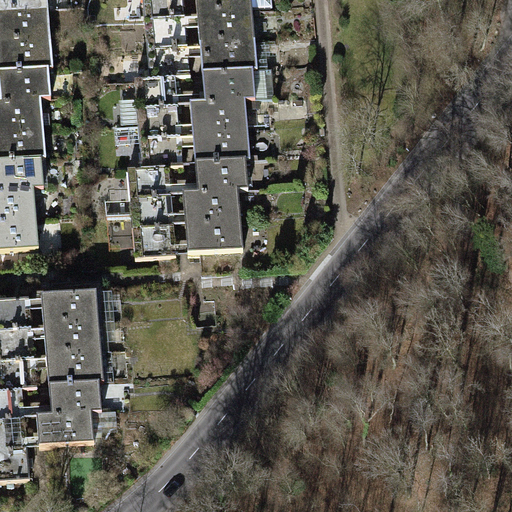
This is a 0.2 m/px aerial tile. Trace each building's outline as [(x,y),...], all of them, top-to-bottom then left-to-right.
[(0,0),(0,16),(48,12),(46,0),(0,0)] [(143,0),(145,24),(186,20),(183,0),(143,0)] [(196,0),(197,19),(252,15),(252,10),(273,9),(272,0),(196,0)] [(48,12),(0,16),(0,45),(51,41),(48,12)] [(252,15),(197,19),(200,49),(256,43),(252,15)] [(145,24),(147,53),(188,50),(186,20),(145,24)] [(51,41),(0,45),(0,75),(48,71),(54,70),(51,41)] [(256,43),(200,49),(202,78),(253,74),(259,73),(256,43)] [(147,53),(150,83),(176,80),(191,79),(188,50),(147,53)] [(48,71),(0,75),(0,92),(1,105),(41,102),(51,101),(48,71)] [(253,74),(202,78),(205,108),(246,103),(256,102),(253,74)] [(259,76),(260,101),(270,101),(270,76),(259,76)] [(135,84),(138,128),(179,125),(176,80),(150,83),(135,84)] [(41,102),(1,105),(0,105),(0,134),(43,131),(41,102)] [(246,103),(205,108),(190,108),(192,138),(247,133),(246,103)] [(138,128),(142,172),(169,169),(184,169),(179,125),(138,128)] [(43,131),(0,134),(0,164),(41,161),(46,161),(43,131)] [(247,133),(192,138),(196,168),(245,164),(250,163),(247,133)] [(41,161),(0,164),(0,194),(34,191),(43,190),(41,161)] [(245,164),(196,168),(198,197),(238,194),(248,193),(245,164)] [(128,173),(132,218),(173,214),(169,169),(142,172),(128,173)] [(34,191),(0,194),(0,224),(36,221),(34,191)] [(238,194),(198,197),(183,199),(186,229),(240,223),(238,194)] [(177,258),(173,214),(132,218),(135,262),(177,258)] [(36,221),(0,224),(0,253),(39,250),(36,221)] [(44,251),(64,249),(61,221),(41,223),(44,251)] [(240,223),(186,229),(190,259),(244,253),(240,223)] [(44,330),(99,326),(97,296),(42,301),(44,330)] [(0,304),(0,349),(33,346),(30,302),(0,304)] [(99,326),(44,330),(47,360),(102,355),(99,326)] [(38,391),(33,346),(0,349),(0,394),(22,392),(38,391)] [(102,355),(47,360),(49,389),(99,385),(105,384),(102,355)] [(99,385),(49,389),(52,419),(92,415),(102,415),(99,385)] [(0,438),(27,436),(22,392),(0,394),(0,438)] [(92,415),(52,419),(37,420),(40,450),(95,446),(92,415)] [(0,483),(30,481),(27,436),(0,438),(0,483)]
